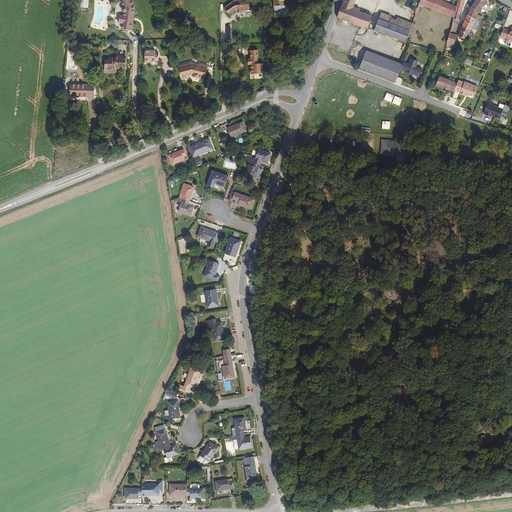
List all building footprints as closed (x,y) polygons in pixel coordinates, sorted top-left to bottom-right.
[(124,23),(124,26),(127,26),(127,29),(133,30),(134,20),(135,17),(136,8),(133,0),(127,0),(122,2),(124,7),(122,8),(122,9),(122,11),(123,12),(126,12),(125,15),(121,15),(120,22),(124,23)] [(282,0),(271,0),(272,16),(294,16),(294,6),(283,6),(282,0)] [(344,0),(338,19),(360,26),(368,29),(372,17),(358,12),(359,10),(352,8),(355,0),(344,0)] [(433,0),(422,0),(420,6),(454,18),(455,14),(456,8),(433,0)] [(458,0),(456,8),(455,14),(460,16),(464,0),(458,0)] [(480,23),(483,25),(483,23),(482,23),(482,22),(481,21),(482,18),(478,16),(488,0),(476,0),(476,2),(472,8),(467,18),(480,23)] [(228,13),(227,13),(231,19),(238,15),(242,14),(242,13),(250,12),(249,5),(245,5),(245,1),(233,3),(232,5),(226,9),(228,13)] [(382,14),(379,20),(410,32),(413,24),(399,18),(398,21),(393,19),(393,18),(382,14)] [(478,29),(480,23),(467,18),(463,27),(471,31),(473,26),(478,29)] [(379,20),(375,31),(390,36),(406,42),(410,32),(379,20)] [(452,23),(446,46),(449,47),(450,44),(454,45),(457,37),(457,36),(453,35),(454,30),(457,31),(457,29),(458,25),(452,23)] [(471,31),(463,27),(459,36),(467,40),(469,36),(471,31)] [(511,42),(511,32),(501,29),(498,38),(505,40),(505,42),(505,43),(509,45),(510,44),(511,42)] [(251,74),(259,74),(264,74),(264,63),(258,64),(258,50),(250,50),(250,58),(248,58),(248,65),(250,65),(251,74)] [(359,69),(396,83),(401,70),(402,63),(366,50),(359,69)] [(151,61),(154,61),(160,61),(160,54),(157,54),(157,51),(146,51),(147,63),(150,63),(151,61)] [(109,61),(105,61),(104,71),(115,71),(115,70),(120,70),(120,68),(122,68),(122,70),(126,70),(126,59),(123,59),(123,57),(115,57),(114,59),(109,59),(109,61)] [(420,78),(422,71),(416,68),(419,61),(412,59),(411,60),(409,63),(403,61),(402,63),(401,70),(420,78)] [(191,63),(178,66),(180,77),(182,78),(183,78),(184,78),(185,77),(186,76),(190,75),(193,75),(193,77),(197,78),(198,78),(202,79),(204,72),(205,72),(207,66),(198,63),(198,64),(191,63)] [(448,91),(454,92),(454,91),(457,84),(440,77),(436,86),(448,90),(448,91)] [(465,83),(458,80),(457,84),(454,91),(460,94),(468,97),(469,95),(474,97),(478,87),(465,82),(465,83)] [(86,99),(87,99),(94,99),(94,89),(89,89),(89,88),(86,88),(86,85),(68,84),(68,96),(86,97),(86,99)] [(488,104),(484,114),(491,117),(492,116),(500,119),(503,109),(488,104)] [(246,131),(243,121),(223,130),(225,136),(228,135),(230,138),(246,131)] [(209,138),(188,147),(193,158),(214,149),(209,138)] [(404,141),(382,139),(380,155),(394,156),(394,154),(403,155),(404,141)] [(248,156),(246,159),(261,165),(262,162),(268,163),(271,153),(258,148),(255,159),(248,156)] [(186,156),(183,149),(167,155),(172,165),(183,160),(182,157),(186,156)] [(261,165),(246,159),(245,164),(250,166),(247,175),(259,179),(263,170),(260,169),(261,165)] [(213,171),(208,186),(213,188),(215,182),(225,186),(229,176),(213,171)] [(182,194),(181,198),(190,201),(194,188),(183,184),(180,193),(182,194)] [(235,191),(235,192),(233,198),(235,199),(234,202),(251,208),(254,197),(235,191)] [(181,198),(180,203),(177,212),(190,217),(195,202),(190,201),(181,198)] [(210,246),(212,241),(215,232),(199,227),(196,236),(208,240),(206,245),(210,246)] [(231,237),(225,253),(235,257),(240,240),(231,237)] [(207,259),(202,275),(216,280),(218,275),(213,274),(217,262),(207,259)] [(206,291),(209,308),(219,307),(216,290),(206,291)] [(210,324),(212,335),(222,333),(221,322),(215,323),(215,320),(204,321),(205,325),(210,324)] [(230,355),(223,356),(225,365),(221,365),(223,380),(234,378),(230,355)] [(195,388),(196,385),(198,381),(201,370),(200,370),(197,369),(198,367),(192,365),(186,386),(181,384),(180,388),(189,390),(190,387),(195,388)] [(168,391),(166,398),(169,399),(170,396),(177,398),(178,394),(168,391)] [(169,416),(167,416),(168,420),(181,417),(177,400),(166,403),(168,411),(169,416)] [(230,436),(243,434),(242,430),(245,430),(243,418),(232,420),(234,431),(229,432),(230,436)] [(156,449),(170,445),(165,427),(154,430),(157,444),(154,445),(154,447),(151,448),(151,450),(154,449),(156,449)] [(243,437),(243,434),(230,436),(227,436),(228,440),(230,439),(235,439),(237,448),(250,445),(249,436),(243,437)] [(483,453),(486,452),(489,451),(491,448),(492,445),(491,441),(490,438),(487,436),(484,436),(480,436),(478,438),(476,440),(475,444),(475,447),(477,450),(480,452),(483,453)] [(209,440),(197,457),(202,461),(207,461),(218,447),(209,440)] [(171,448),(170,445),(156,449),(157,453),(163,452),(165,461),(171,459),(179,457),(176,447),(171,448)] [(257,478),(253,457),(243,459),(247,480),(257,478)] [(217,492),(233,490),(232,481),(229,481),(228,480),(215,482),(217,492)] [(139,487),(139,495),(157,496),(157,493),(157,486),(161,486),(161,482),(157,482),(157,484),(139,485),(139,487)] [(169,496),(186,496),(186,487),(186,484),(169,484),(169,496)] [(137,495),(139,495),(139,487),(123,487),(123,497),(137,498),(137,495)] [(186,487),(186,496),(189,496),(189,499),(202,499),(202,487),(186,487)]
